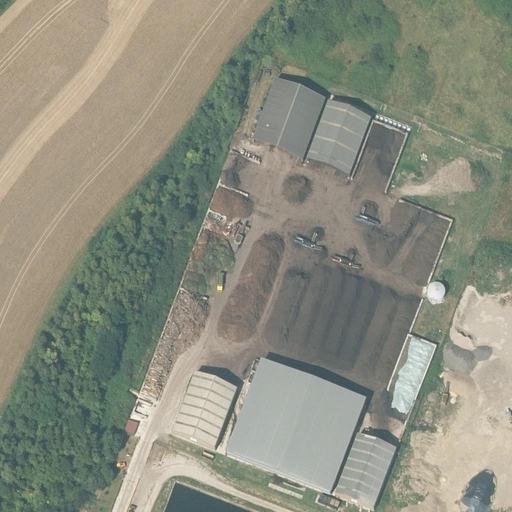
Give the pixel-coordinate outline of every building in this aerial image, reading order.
[(326,105),(277,86),(253,146),(303,165),(326,105)] [(371,122),(330,106),(307,164),(348,180),(371,122)] [(426,207),(435,210),(437,203),(428,200),(426,207)] [(445,291),(447,291),(447,284),(429,285),(430,302),(445,302),(445,291)] [(361,403),(256,365),(224,451),(329,489),(361,403)] [(237,394),(193,377),(170,437),(214,454),(237,394)] [(335,497),(372,510),(395,449),(357,435),(335,497)]
